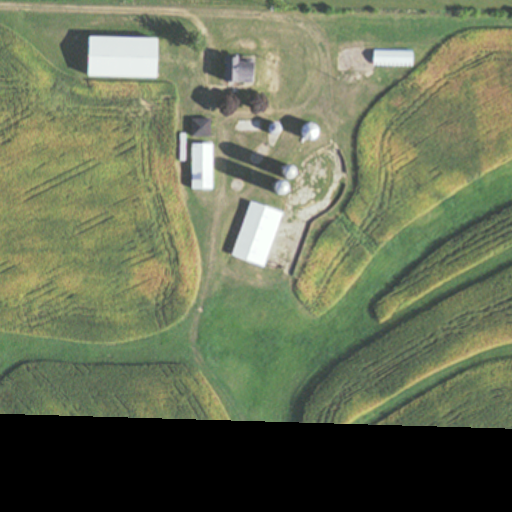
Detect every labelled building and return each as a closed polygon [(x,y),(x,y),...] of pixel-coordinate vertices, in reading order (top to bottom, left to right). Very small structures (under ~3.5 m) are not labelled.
[(78,77),(155,79),(155,39),(79,37),(78,77)] [(408,66),(408,51),(368,51),(368,66),(408,66)] [(251,59),(219,59),(219,84),(251,84),(251,59)] [(189,136),(204,136),(204,121),(189,121),(189,136)] [(256,121),(232,121),(232,132),(256,132),(256,121)] [(313,125),(297,123),(295,139),(312,141),(313,125)] [(276,124),(260,124),(260,135),(276,135),(276,124)] [(186,189),(208,189),(208,144),(186,144),(186,189)] [(284,179),(293,178),(292,166),(257,168),(258,183),(251,183),(251,197),(285,195),(284,179)] [(227,258),(258,268),(275,210),(244,201),(227,258)]
